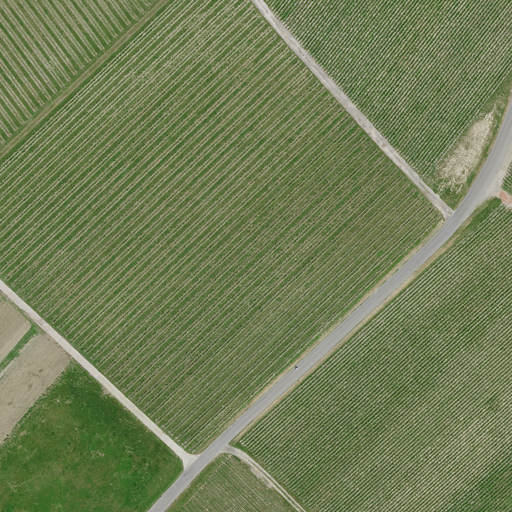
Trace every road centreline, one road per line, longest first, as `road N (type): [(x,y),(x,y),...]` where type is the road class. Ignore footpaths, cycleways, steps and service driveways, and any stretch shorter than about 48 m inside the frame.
road 1 (unclassified): [(511,124),(487,182),(457,222),(157,511)]
road 2 (track): [(457,222),(260,0)]
road 3 (track): [(199,468),(0,283)]
